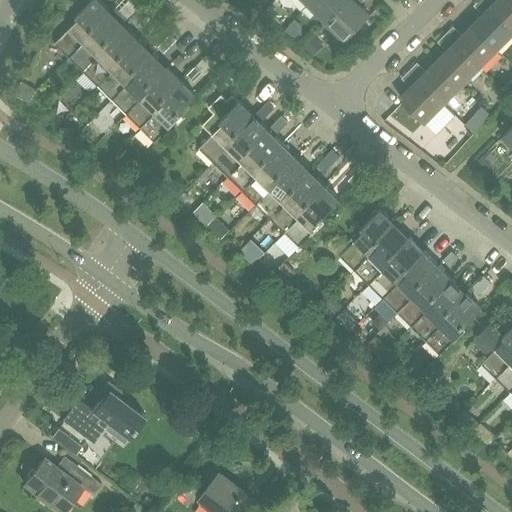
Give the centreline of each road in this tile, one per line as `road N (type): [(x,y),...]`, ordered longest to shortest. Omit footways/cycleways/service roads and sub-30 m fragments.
road 1 (primary): [(495,511),(133,235)]
road 2 (primary): [(106,275),(423,511)]
road 3 (residential): [(93,301),(369,511)]
road 4 (residential): [(511,245),(333,105)]
road 5 (residential): [(333,105),(193,0)]
road 6 (primary): [(133,235),(0,150)]
road 7 (residential): [(0,424),(93,301)]
road 8 (residential): [(333,105),(438,0)]
road 9 (primary): [(0,211),(106,275)]
